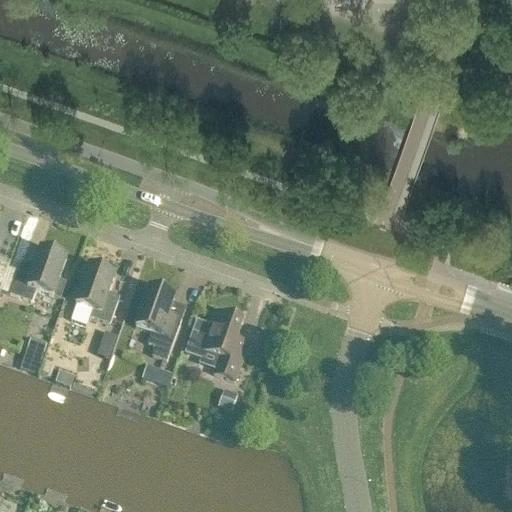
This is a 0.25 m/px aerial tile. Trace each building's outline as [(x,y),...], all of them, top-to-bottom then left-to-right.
[(9,301),(31,308),(35,297),(52,303),(65,265),(40,256),(32,277),(19,272),(9,301)] [(71,327),(86,332),(89,324),(109,331),(118,307),(106,303),(114,282),(88,273),(75,311),(76,311),(71,327)] [(164,369),(181,326),(168,320),(174,304),(164,300),(165,296),(151,291),(150,295),(148,295),(133,333),(150,340),(145,351),(153,354),(150,363),(164,369)] [(233,354),(242,328),(215,319),(206,345),(191,339),(183,361),(198,366),(202,357),(219,364),(213,381),(234,389),(245,358),(233,354)] [(96,357),(109,362),(118,341),(105,336),(96,357)] [(36,377),(42,361),(28,356),(22,372),(36,377)] [(168,394),(173,381),(146,371),(141,384),(168,394)] [(223,395),(220,410),(233,412),(235,397),(223,395)]
